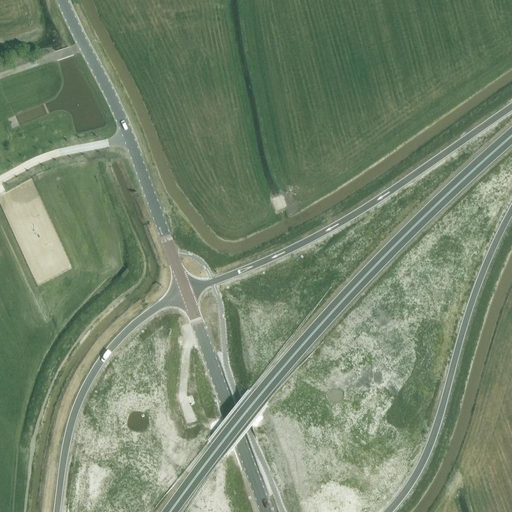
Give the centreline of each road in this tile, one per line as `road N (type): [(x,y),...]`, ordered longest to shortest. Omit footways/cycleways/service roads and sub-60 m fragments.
road 1 (trunk): [(169,511),(326,316),(511,135)]
road 2 (trunk): [(511,107),(338,223),(184,291)]
road 3 (trunk): [(387,511),(430,445),(466,313),(511,209)]
road 4 (tertiary): [(184,291),(127,132),(62,0)]
road 5 (trunk): [(184,291),(123,334),(83,389),(69,427),(58,511)]
road 6 (tertiary): [(266,511),(184,291)]
